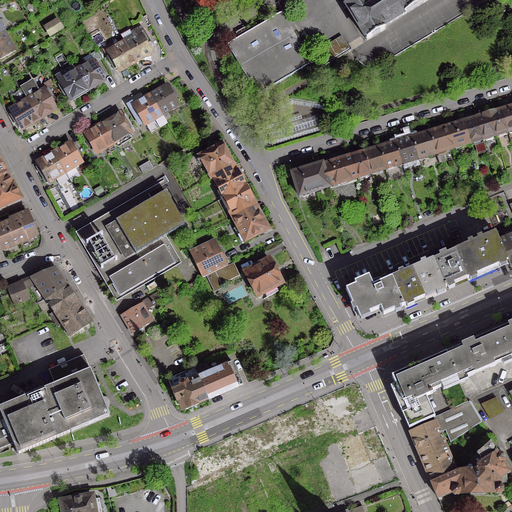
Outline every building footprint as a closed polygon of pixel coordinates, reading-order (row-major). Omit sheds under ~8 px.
[(350,0),(344,4),(366,41),(384,30),(383,27),(427,0),(350,0)] [(245,33),(226,45),(257,96),(312,63),(281,12),(245,33)] [(45,28),(49,35),(60,29),(56,21),(45,28)] [(133,37),(124,43),(135,62),(151,52),(146,44),(149,42),(140,27),(130,33),(133,37)] [(0,62),(2,66),(15,58),(11,53),(13,52),(3,34),(0,35),(0,62)] [(340,36),(321,48),(329,60),(348,49),(340,36)] [(118,71),(135,62),(124,43),(107,52),(109,56),(107,57),(111,64),(113,63),(118,71)] [(85,65),(75,71),(86,90),(102,81),(97,72),(100,71),(96,63),(93,65),(91,62),(85,65)] [(70,100),(86,90),(75,71),(59,81),(61,84),(58,86),(62,93),(65,92),(70,100)] [(46,89),(43,91),(37,94),(31,83),(27,86),(25,84),(19,87),(20,89),(26,100),(38,119),(54,109),(51,105),(55,103),(46,89)] [(169,91),(166,86),(150,96),(161,115),(177,105),(173,98),(176,97),(171,89),(169,91)] [(16,107),(8,111),(15,123),(17,122),(21,129),(38,119),(26,100),(20,89),(9,96),(16,107)] [(161,115),(150,96),(133,106),(136,110),(133,112),(138,119),(140,117),(144,125),(151,121),(156,130),(166,124),(161,115)] [(511,107),(491,114),(484,116),(473,119),(460,123),(444,128),(426,133),(408,139),(392,144),(376,149),(355,155),(326,164),(321,166),(328,187),(511,131),(511,107)] [(120,113),(101,125),(112,144),(129,134),(128,133),(131,132),(120,113)] [(272,144),(321,130),(318,116),(303,121),(301,115),(266,125),(272,144)] [(96,153),(112,144),(101,125),(85,134),(87,139),(85,140),(89,148),(92,146),(96,153)] [(69,144),(53,153),(64,172),(80,163),(76,155),(78,154),(74,146),(72,148),(69,144)] [(233,217),(232,218),(244,242),(267,229),(256,208),(254,205),(235,170),(221,144),(211,150),(198,157),(211,179),(212,179),(233,217)] [(45,183),(64,172),(53,153),(36,163),(39,167),(36,169),(45,183)] [(148,162),(139,168),(143,174),(152,169),(148,162)] [(328,188),(328,187),(321,166),(321,165),(291,174),(298,197),(300,196),(303,198),(307,196),(309,194),(328,188)] [(11,186),(7,178),(0,181),(0,208),(20,200),(12,185),(11,186)] [(118,257),(131,249),(134,255),(184,225),(164,192),(114,221),(118,227),(105,235),(118,257)] [(20,218),(10,222),(18,243),(35,236),(25,212),(18,215),(20,218)] [(0,246),(2,250),(18,243),(10,222),(1,225),(0,223),(0,246)] [(383,315),(420,299),(430,295),(462,281),(500,264),(508,261),(498,240),(495,234),(446,255),(444,252),(438,255),(439,258),(376,285),(372,287),(369,280),(360,284),(359,281),(354,283),(355,286),(345,290),(358,317),(380,308),(383,315)] [(511,237),(506,240),(505,237),(498,240),(508,261),(510,266),(511,265),(511,237)] [(201,278),(205,276),(224,267),(212,243),(189,254),(201,278)] [(167,253),(163,246),(108,278),(119,297),(150,278),(174,264),(167,253)] [(268,260),(244,273),(257,297),(263,293),(266,298),(277,292),(274,287),(281,283),(268,260)] [(224,267),(205,276),(213,292),(222,288),(220,285),(236,277),(229,265),(224,267)] [(38,303),(40,302),(46,300),(66,287),(54,269),(31,278),(35,284),(28,288),(38,303)] [(21,283),(6,289),(13,305),(28,299),(21,283)] [(78,305),(66,287),(46,300),(58,318),(78,305)] [(140,305),(121,316),(131,333),(150,322),(143,310),(149,307),(161,300),(157,292),(138,303),(140,305)] [(90,323),(78,305),(58,318),(70,336),(90,323)] [(511,324),(469,343),(392,376),(402,398),(403,401),(402,401),(409,418),(431,409),(426,396),(431,394),(430,391),(443,385),(449,399),(463,394),(457,380),(466,377),(511,356),(511,324)] [(54,385),(0,407),(0,450),(12,445),(17,455),(109,416),(105,406),(106,405),(106,402),(106,401),(105,400),(103,400),(102,400),(83,355),(48,370),(54,385)] [(193,368),(197,377),(207,400),(241,385),(231,362),(202,375),(201,373),(205,371),(203,364),(193,368)] [(185,410),(207,400),(197,377),(193,368),(167,379),(180,408),(181,409),(182,410),(185,410)] [(481,404),(480,405),(489,419),(503,411),(500,407),(504,405),(501,399),(500,399),(499,396),(481,404)] [(409,433),(414,444),(428,477),(430,482),(456,471),(439,433),(444,431),(449,443),(481,422),(468,402),(410,428),(411,432),(409,433)] [(490,442),(456,471),(430,482),(437,499),(453,492),(453,494),(500,492),(500,483),(505,483),(506,483),(506,474),(509,472),(508,472),(503,463),(504,463),(504,460),(501,455),(498,454),(490,442)] [(73,499),(60,501),(62,511),(100,511),(98,499),(92,500),(91,496),(80,498),(79,494),(73,495),(73,499)]
